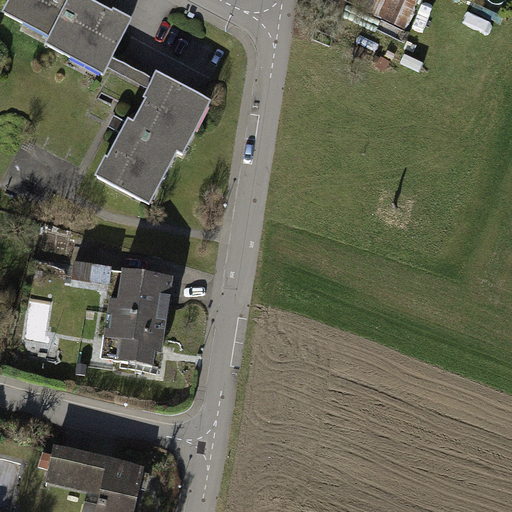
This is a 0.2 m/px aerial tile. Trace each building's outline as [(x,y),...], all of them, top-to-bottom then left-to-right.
[(16,0),(9,14),(56,38),(51,49),(110,79),(138,25),(90,0),(16,0)] [(347,0),(407,33),(425,0),(347,0)] [(130,126),(101,182),(151,207),(178,154),(186,158),(212,108),(159,81),(135,128),(130,126)] [(178,281),(129,273),(114,365),(163,373),(178,281)] [(56,449),(49,480),(104,493),(99,511),(133,511),(143,469),(56,449)]
